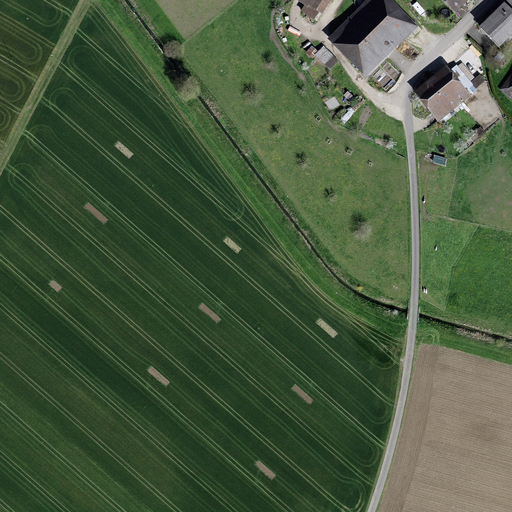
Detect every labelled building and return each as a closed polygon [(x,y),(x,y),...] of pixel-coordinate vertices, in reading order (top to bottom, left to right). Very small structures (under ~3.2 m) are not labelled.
[(304,0),(317,9),(323,0),(304,0)] [(365,19),(341,43),(365,67),(411,21),(389,0),(370,0),(358,12),(365,19)] [(445,0),(456,10),(466,0),(445,0)] [(511,0),(504,0),(503,2),(511,10),(511,0)] [(499,47),(511,33),(511,13),(504,6),(481,29),(499,47)] [(456,69),(450,74),(470,98),(477,92),(476,91),(485,84),(479,78),(470,84),(456,69)] [(440,118),(467,96),(449,72),(440,80),(436,76),(415,93),(431,113),(434,111),(440,118)] [(511,82),(511,84),(511,87),(506,84),(502,89),(505,93),(511,98),(511,82)]
